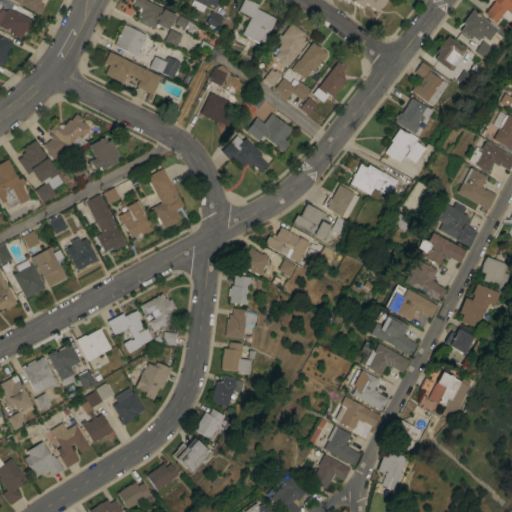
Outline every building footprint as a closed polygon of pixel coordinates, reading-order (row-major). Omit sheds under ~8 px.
[(39,0),(38,2),(43,5),(38,14),(10,0),(39,0)] [(148,26),(147,27),(136,21),(139,16),(137,15),(139,11),(136,10),(138,7),(135,5),(134,6),(132,5),(132,4),(131,4),(132,0),(145,0),(174,14),(169,25),(167,24),(165,29),(158,25),(157,27),(154,26),(153,28),(148,26)] [(216,0),(213,6),(208,3),(206,6),(204,5),(201,11),(188,5),(190,0),(216,0)] [(275,18),(267,35),(255,28),(250,37),(241,32),(249,17),(236,10),(241,0),(249,0),(257,4),(255,8),(275,18)] [(385,0),(376,12),(364,2),(360,7),(351,0),(385,0)] [(511,0),(511,16),(509,21),(500,15),(495,21),(484,12),(493,0),(511,0)] [(32,20),(25,32),(23,31),(19,39),(9,33),(10,31),(0,26),(0,8),(5,11),(7,7),(32,20)] [(496,28),(487,39),(482,35),(480,38),(477,36),(475,39),(469,34),(467,37),(458,30),(464,23),(461,21),(471,9),(496,28)] [(221,17),(216,28),(204,22),(210,11),(221,17)] [(186,28),(183,27),(183,28),(174,23),(178,14),(187,19),(187,20),(189,22),(194,28),(190,32),(185,30),(186,28)] [(272,56),(277,49),(275,48),(279,43),(273,39),(277,34),(279,35),(290,22),(303,32),(301,35),(304,37),(297,45),(298,46),(297,47),(298,48),(297,49),(299,51),(297,53),(296,52),(285,66),(272,56)] [(144,34),(134,55),(112,44),(122,24),(144,34)] [(180,35),(174,46),(162,40),(168,29),(180,35)] [(0,35),(11,42),(5,54),(7,55),(2,65),(0,63),(0,35)] [(433,58),(437,53),(435,50),(446,35),(464,50),(460,56),(461,57),(451,70),(450,69),(449,70),(448,70),(433,58)] [(311,41),(316,45),(317,45),(321,47),(320,48),(326,52),(312,71),(308,68),(306,70),(308,72),(303,78),(293,71),(293,72),(289,69),(296,59),(297,59),(311,41)] [(482,41),(487,45),(490,42),(494,45),(492,48),(495,50),(487,60),(474,51),(482,41)] [(160,76),(151,94),(150,94),(149,96),(150,96),(149,100),(148,99),(147,102),(143,100),(147,92),(134,86),(138,79),(125,73),(120,82),(103,74),(107,64),(102,62),(108,50),(160,76)] [(153,56),(163,61),(166,55),(179,62),(171,78),(147,66),(153,56)] [(336,61),(343,67),(340,71),(342,73),(341,75),(342,78),(344,80),(331,97),(327,94),(320,101),(311,93),(336,61)] [(446,83),(431,105),(409,90),(415,82),(417,83),(421,77),(413,71),(420,61),(432,70),(430,72),(446,83)] [(219,85),(206,79),(212,66),(214,67),(220,64),(226,69),(225,73),(219,85)] [(261,78),(269,68),(273,71),(274,69),(280,74),(271,86),(261,78)] [(281,77),(293,86),(298,80),(309,89),(300,100),(290,92),(286,98),(273,88),(281,77)] [(222,112),(230,116),(225,126),(198,113),(208,91),(213,94),(216,88),(230,94),(227,101),(222,112)] [(256,108),(245,99),(252,90),(263,98),(256,108)] [(511,96),(511,111),(495,101),(500,91),(511,98),(511,96)] [(316,103),(307,115),(297,107),(306,96),(316,103)] [(409,97),(411,99),(412,98),(431,109),(426,118),(423,117),(420,121),(418,120),(416,123),(418,125),(413,133),(392,120),(394,118),(393,117),(395,113),(396,114),(398,111),(400,112),(409,97)] [(290,129),(282,139),(287,142),(280,151),(260,135),(257,140),(244,130),(255,117),(262,122),(270,112),(290,129)] [(67,119),(69,120),(74,113),(81,119),(79,121),(88,127),(82,134),(84,135),(81,138),(85,141),(74,148),(70,142),(67,146),(65,144),(59,148),(61,152),(50,159),(41,144),(50,139),(47,134),(51,132),(47,130),(53,123),(56,125),(57,124),(60,123),(63,124),(67,119)] [(511,150),(489,138),(495,128),(496,128),(504,113),(511,117),(511,134),(511,136),(511,150)] [(382,151),(390,141),(388,139),(397,128),(407,133),(408,132),(416,136),(414,141),(424,147),(414,162),(402,154),(398,161),(389,157),(382,151)] [(260,154),(258,155),(267,165),(259,172),(251,163),(248,166),(245,163),(241,166),(232,157),(228,160),(219,150),(235,134),(241,140),(244,137),(260,154)] [(87,145),(106,135),(117,155),(113,156),(115,161),(98,169),(97,167),(93,169),(88,160),(93,157),(87,145)] [(16,159),(21,155),(19,154),(23,151),(21,148),(33,139),(46,157),(45,158),(55,172),(54,173),(60,182),(50,188),(54,193),(41,202),(33,189),(43,183),(41,179),(37,182),(30,171),(26,174),(16,159)] [(511,156),(511,158),(506,169),(495,163),(494,164),(490,162),(485,172),(479,169),(479,170),(476,168),(477,167),(471,164),(471,163),(465,159),(472,146),(477,149),(482,140),(511,156)] [(0,161),(6,158),(11,168),(17,179),(19,177),(23,184),(20,185),(27,198),(18,203),(15,198),(5,203),(4,200),(0,202),(0,161)] [(74,176),(68,165),(78,159),(85,170),(74,176)] [(358,163),(365,166),(367,164),(397,179),(388,195),(372,187),(369,194),(348,183),(358,163)] [(466,166),(484,176),(478,186),(481,188),(481,189),(482,190),(483,188),(494,194),(487,208),(486,208),(483,213),(477,210),(480,206),(453,191),(466,166)] [(158,194),(153,184),(154,183),(149,175),(161,168),(181,205),(174,209),(179,218),(176,219),(177,220),(163,228),(156,215),(153,217),(148,208),(161,201),(159,193),(158,194)] [(326,204),(325,203),(328,197),(329,198),(337,184),(353,192),(352,193),(357,196),(345,217),(341,215),(340,216),(324,207),(326,204)] [(112,186),(118,198),(107,203),(101,192),(112,186)] [(124,244),(115,249),(114,248),(111,250),(110,247),(102,251),(93,235),(99,232),(83,201),(98,193),(124,244)] [(143,213),(141,214),(150,230),(137,237),(136,234),(129,237),(121,223),(118,224),(114,216),(126,209),(124,206),(135,199),(143,213)] [(440,203),(449,207),(452,201),(463,207),(460,213),(465,215),(463,220),(467,222),(465,226),(474,231),(467,246),(435,229),(438,222),(432,219),(440,203)] [(326,214),(322,221),(330,226),(323,239),(313,234),(313,235),(290,223),(295,214),(298,215),(305,202),(326,214)] [(408,219),(405,223),(407,224),(402,231),(390,223),(396,212),(408,219)] [(58,215),(65,227),(53,233),(47,221),(58,215)] [(350,223),(343,236),(330,229),(336,216),(350,223)] [(297,262),(287,257),(291,249),(286,247),(282,254),(262,243),(266,235),(269,237),(271,233),(274,235),(279,226),(289,231),(288,232),(298,237),(298,236),(308,241),(297,262)] [(31,230),(37,242),(26,248),(20,236),(31,230)] [(464,250),(457,262),(448,257),(447,258),(443,256),(442,259),(440,258),(436,265),(416,254),(419,249),(414,247),(418,238),(424,241),(429,231),(464,250)] [(70,244),(68,241),(76,236),(79,240),(84,238),(95,259),(76,270),(63,248),(70,244)] [(0,264),(0,243),(2,242),(10,258),(0,264)] [(335,252),(329,264),(316,258),(323,245),(335,252)] [(31,256),(48,246),(51,252),(58,249),(62,256),(55,260),(64,277),(47,286),(31,256)] [(236,263),(241,253),(244,255),(248,247),(261,254),(262,252),(266,254),(265,256),(268,257),(259,275),(236,263)] [(506,263),(503,272),(508,273),(502,289),(494,287),(495,284),(481,279),(483,272),(479,271),(484,256),(506,263)] [(11,274),(17,271),(14,265),(29,257),(33,263),(30,264),(43,287),(24,297),(11,274)] [(282,258),(294,264),(289,275),(277,269),(282,258)] [(406,284),(407,283),(401,280),(404,275),(406,276),(408,272),(406,271),(407,267),(410,269),(412,265),(410,264),(413,258),(434,269),(429,279),(431,280),(431,282),(441,287),(440,289),(443,291),(438,300),(406,284)] [(0,274),(15,302),(4,309),(3,307),(0,308),(0,274)] [(227,302),(228,295),(226,295),(227,287),(229,287),(230,285),(231,285),(233,274),(250,276),(246,304),(227,302)] [(499,292),(494,305),(487,302),(485,308),(484,308),(476,327),(459,320),(462,313),(457,312),(463,297),(470,299),(472,294),(470,293),(474,282),(499,292)] [(436,305),(429,317),(417,311),(417,312),(413,310),(408,320),(384,307),(392,292),(400,296),(404,288),(436,305)] [(160,293),(163,298),(165,297),(166,300),(169,298),(174,308),(169,310),(172,316),(165,320),(167,323),(161,326),(160,324),(154,327),(151,328),(146,321),(153,317),(149,311),(142,314),(137,305),(160,293)] [(223,335),(225,318),(227,318),(228,314),(231,314),(232,307),(245,309),(245,310),(255,312),(254,314),(256,314),(253,328),(251,327),(244,326),(242,338),(223,335)] [(121,312),(123,316),(135,309),(139,317),(136,318),(143,329),(144,328),(150,338),(138,345),(139,346),(127,352),(121,342),(128,338),(129,340),(132,338),(126,327),(115,334),(114,332),(112,332),(105,321),(121,312)] [(367,333),(373,322),(379,325),(385,314),(405,324),(400,334),(406,337),(405,338),(415,343),(409,355),(367,333)] [(442,342),(449,330),(454,332),(458,325),(474,334),(463,354),(442,342)] [(74,339),(83,334),(84,335),(98,328),(109,348),(86,360),(74,339)] [(175,332),(174,345),(160,343),(162,331),(175,332)] [(219,368),(222,347),(227,348),(228,341),(242,343),(239,358),(251,359),(250,372),(219,368)] [(407,359),(401,372),(389,365),(388,367),(384,365),(379,374),(365,367),(366,365),(362,363),(369,350),(371,351),(375,343),(407,359)] [(63,385),(60,379),(59,379),(45,353),(54,349),(55,351),(57,350),(56,348),(64,344),(65,346),(69,344),(78,361),(73,363),(75,366),(70,369),(72,373),(71,373),(72,380),(63,385)] [(33,392),(20,368),(41,356),(56,383),(47,388),(42,388),(33,392)] [(169,368),(160,388),(157,387),(151,399),(143,395),(144,392),(133,387),(139,374),(135,372),(139,363),(145,366),(146,363),(153,365),(155,361),(169,368)] [(75,375),(87,370),(93,382),(82,388),(75,375)] [(349,394),(353,386),(351,385),(359,370),(376,379),(371,388),(375,391),(375,392),(387,398),(380,410),(349,394)] [(455,411),(454,411),(452,415),(442,410),(444,406),(427,397),(440,371),(447,375),(448,374),(453,376),(452,377),(459,380),(461,377),(469,381),(467,385),(468,385),(455,411)] [(0,381),(14,374),(30,404),(20,410),(18,406),(13,409),(11,405),(8,407),(1,393),(0,394),(0,381)] [(216,379),(221,381),(223,375),(243,381),(240,392),(232,390),(227,406),(209,400),(216,379)] [(79,404),(85,400),(82,396),(94,389),(93,388),(104,381),(111,394),(90,406),(91,409),(91,411),(94,417),(100,413),(110,431),(100,437),(99,436),(91,442),(79,422),(84,419),(85,422),(91,419),(88,414),(85,413),(79,404)] [(143,409),(137,412),(138,415),(122,424),(121,423),(120,424),(118,420),(119,419),(110,404),(115,401),(112,395),(127,386),(131,392),(132,391),(143,409)] [(43,392),(49,404),(38,410),(32,398),(43,392)] [(378,414),(372,426),(362,421),(361,422),(357,420),(355,422),(354,422),(351,428),(332,419),(339,405),(337,404),(341,395),(378,414)] [(209,439),(193,429),(203,411),(208,413),(211,408),(223,415),(209,439)] [(17,411),(23,423),(12,429),(5,417),(17,411)] [(419,429),(409,450),(393,442),(397,433),(393,431),(399,419),(419,429)] [(88,446),(78,452),(72,442),(68,445),(77,459),(65,467),(58,455),(55,449),(59,446),(48,429),(61,422),(65,428),(74,423),(88,446)] [(348,434),(343,443),(347,445),(346,447),(358,453),(352,465),(320,448),(325,440),(324,439),(331,425),(348,434)] [(191,472),(185,467),(185,468),(170,455),(181,442),(187,448),(195,439),(209,451),(191,472)] [(41,441),(49,455),(51,454),(54,457),(55,457),(61,468),(51,475),(47,468),(33,476),(22,457),(27,454),(25,450),(41,441)] [(405,456),(399,471),(402,472),(400,477),(398,476),(393,489),(380,484),(384,473),(375,470),(381,455),(385,456),(388,450),(405,456)] [(348,468),(342,479),(331,473),(323,488),(308,480),(316,466),(314,466),(321,454),(348,468)] [(25,478),(19,482),(20,484),(14,489),(15,492),(17,491),(20,496),(9,504),(1,493),(5,490),(0,483),(0,460),(2,463),(9,457),(25,478)] [(156,490),(145,475),(162,462),(165,466),(170,462),(178,473),(156,490)] [(279,484),(286,476),(303,491),(295,500),(293,498),(292,500),(290,499),(289,500),(298,509),(295,511),(283,511),(273,503),(270,506),(265,502),(268,499),(267,497),(279,484)] [(134,481),(136,485),(142,482),(154,501),(145,507),(140,499),(126,508),(116,492),(134,481)] [(106,498),(108,502),(114,499),(121,511),(119,511),(88,511),(87,510),(106,498)] [(239,511),(252,502),(255,506),(258,503),(261,507),(264,505),(268,511),(270,509),(272,511),(239,511)]
